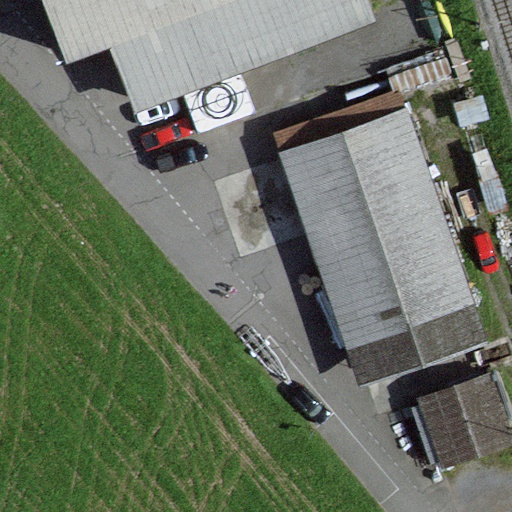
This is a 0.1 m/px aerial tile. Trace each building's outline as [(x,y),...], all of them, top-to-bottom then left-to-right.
[(372,12),(366,0),(46,0),(66,52),(113,35),(138,100),(180,84),(197,130),(254,109),(236,63),(372,12)] [(388,333),(398,361),(477,334),(395,93),(281,133),(353,344),(388,333)] [(481,95),(454,102),(459,123),(486,117),(481,95)] [(497,171),(479,176),(488,209),(506,205),(497,171)] [(421,400),(443,462),(511,438),(490,376),(421,400)]
